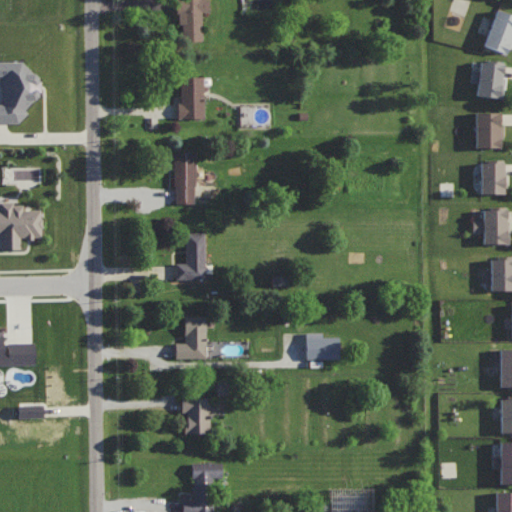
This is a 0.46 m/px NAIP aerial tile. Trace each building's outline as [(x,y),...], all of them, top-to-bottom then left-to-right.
[(201,39),(201,10),(208,10),(208,0),(178,0),(179,39),(201,39)] [(508,53),(511,41),(511,12),(496,7),(482,44),(508,53)] [(475,93),(501,97),(504,74),(501,74),(502,62),(479,59),(475,93)] [(0,62),(0,74),(1,74),(1,103),(0,103),(0,121),(25,121),(25,98),(38,98),(39,62),(0,62)] [(203,75),(178,75),(179,117),(203,116),(203,75)] [(474,110),(474,146),(499,145),(498,110),(474,110)] [(195,151),(173,150),(173,201),(194,201),(194,172),(195,172),(195,151)] [(480,160),(479,191),(503,192),(503,161),(480,160)] [(0,247),(19,247),(19,236),(41,235),(41,208),(22,208),(22,201),(0,201),(0,247)] [(482,242),(507,241),(506,207),(481,207),(481,217),(471,217),(472,231),(482,231),(482,242)] [(174,278),(205,277),(204,231),(184,231),(185,261),(173,261),(174,278)] [(511,256),(489,257),(489,289),(511,288),(511,256)] [(205,356),(205,314),(183,314),(184,341),(174,341),(174,356),(205,356)] [(0,363),(33,363),(33,341),(3,342),(2,328),(0,328),(0,363)] [(338,335),(321,335),(321,330),(305,330),(305,357),(338,357),(338,335)] [(511,346),(499,346),(498,385),(511,385),(511,346)] [(184,431),(209,432),(209,396),(181,395),(181,411),(184,411),(184,431)] [(499,431),(511,430),(511,397),(498,397),(499,431)] [(42,403),(16,403),(17,416),(42,415),(42,403)] [(511,439),(498,439),(498,482),(511,482),(511,439)] [(181,511),(212,511),(211,476),(221,475),(221,460),(191,461),(192,494),(181,494),(181,511)] [(494,511),(511,511),(511,489),(494,490),(494,511)]
